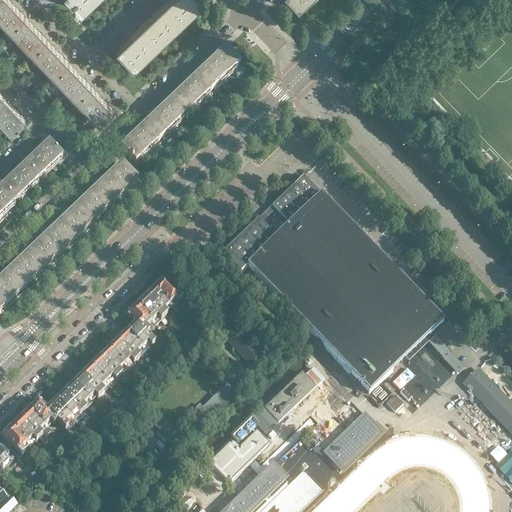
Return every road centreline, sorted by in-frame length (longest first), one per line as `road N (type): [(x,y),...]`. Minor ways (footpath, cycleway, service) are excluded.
road 1 (residential): [(0,406),(160,251)]
road 2 (residential): [(141,109),(245,12)]
road 3 (tertiary): [(139,229),(227,144)]
road 4 (residential): [(0,248),(86,163)]
road 5 (tertiary): [(53,313),(139,229)]
